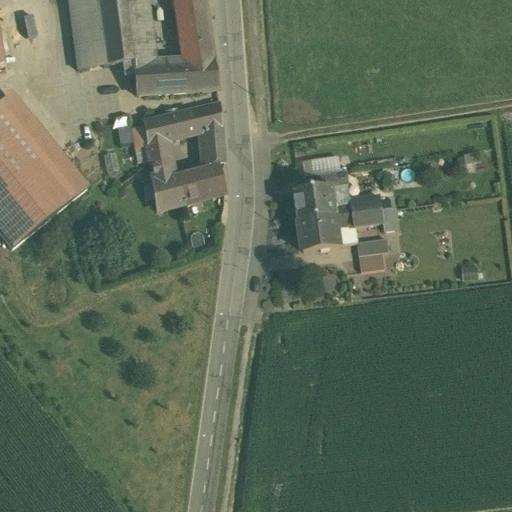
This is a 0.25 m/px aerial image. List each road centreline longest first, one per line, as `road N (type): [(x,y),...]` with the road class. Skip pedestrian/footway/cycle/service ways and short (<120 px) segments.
road 1 (tertiary): [(200,511),(239,234),(242,135),(231,0)]
road 2 (track): [(242,135),(511,102)]
